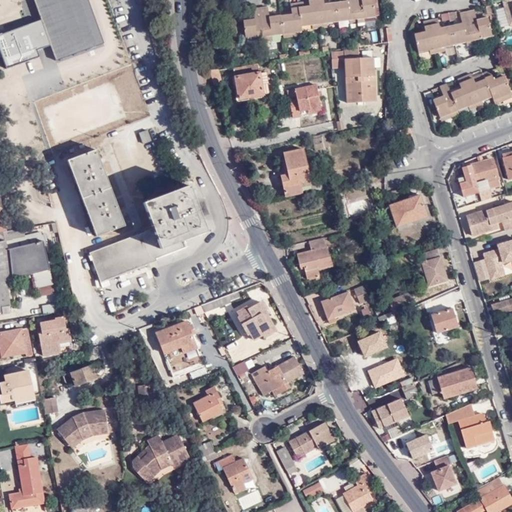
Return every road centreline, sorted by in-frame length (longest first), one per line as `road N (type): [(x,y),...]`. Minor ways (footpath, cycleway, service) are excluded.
road 1 (secondary): [(183,0),(206,131),(336,389)]
road 2 (residential): [(511,427),(432,163)]
road 3 (residential): [(432,163),(393,0)]
road 4 (secondary): [(336,389),(422,511)]
